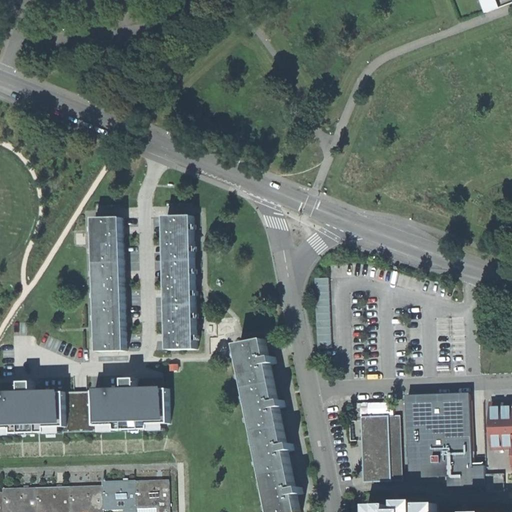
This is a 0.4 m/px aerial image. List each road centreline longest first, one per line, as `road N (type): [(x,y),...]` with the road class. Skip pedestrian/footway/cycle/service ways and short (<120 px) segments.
road 1 (residential): [(0,80),(271,188)]
road 2 (residential): [(290,274),(333,511)]
road 3 (residential): [(356,223),(511,280)]
